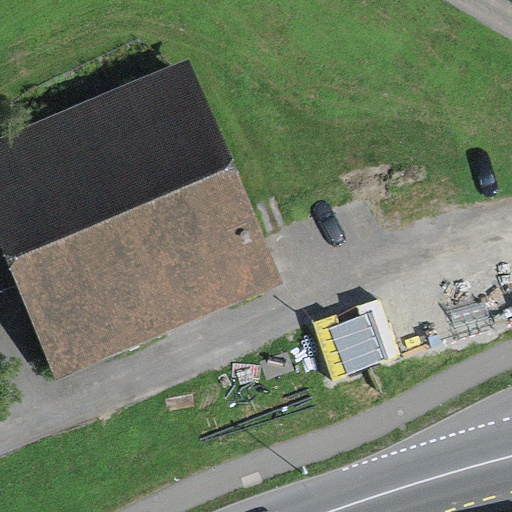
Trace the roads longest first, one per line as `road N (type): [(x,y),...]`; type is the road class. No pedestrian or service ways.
road 1 (track): [(0,434),(261,313),(511,227)]
road 2 (primary): [(328,511),(511,456)]
